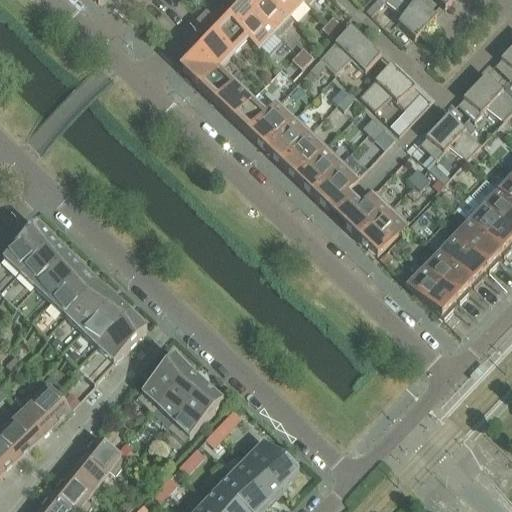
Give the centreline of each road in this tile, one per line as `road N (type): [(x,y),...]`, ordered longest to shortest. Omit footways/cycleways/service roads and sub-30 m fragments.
road 1 (residential): [(450,380),(141,87)]
road 2 (residential): [(7,511),(185,319)]
road 3 (residential): [(185,319),(355,477)]
road 4 (residential): [(45,184),(185,319)]
road 5 (residential): [(481,0),(412,72),(444,102)]
road 6 (residential): [(141,87),(224,0)]
road 7 (residential): [(487,511),(400,429)]
